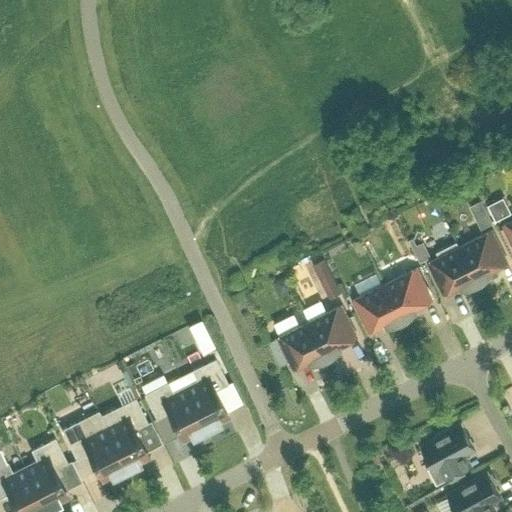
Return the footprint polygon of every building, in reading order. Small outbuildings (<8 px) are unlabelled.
[(489,203),(497,218),(504,214),(497,199),(489,203)] [(477,216),(482,226),(494,221),(489,210),(477,216)] [(477,278),(493,271),(492,269),(508,260),(492,228),(460,244),(477,278)] [(432,255),(425,240),(414,246),(421,260),(432,255)] [(460,244),(428,260),(445,292),(461,284),(462,286),(477,278),(460,244)] [(402,316),(418,308),(417,306),(433,298),(417,266),(385,282),(402,316)] [(333,272),(322,277),(331,295),(342,290),(333,272)] [(386,321),(387,323),(402,316),(385,282),(353,298),(369,330),(386,321)] [(327,353),(342,346),(341,344),(358,335),(342,303),(310,319),(327,353)] [(188,324),(202,352),(215,345),(201,317),(188,324)] [(310,319),(278,335),(280,338),(290,359),(294,367),(311,359),(312,361),(327,353),(310,319)] [(280,338),(271,342),(281,363),(290,359),(280,338)] [(206,426),(219,420),(218,419),(227,414),(214,387),(227,381),(215,356),(192,367),(198,378),(185,385),(206,426)] [(185,385),(173,391),(167,380),(145,391),(157,416),(170,409),(183,436),(192,432),(193,433),(206,426),(185,385)] [(126,466),(139,460),(138,458),(147,454),(134,427),(147,421),(135,396),(112,407),(118,418),(105,425),(126,466)] [(105,425),(92,431),(87,420),(64,431),(77,455),(89,449),(103,476),(112,472),(112,473),(126,466),(105,425)] [(464,451),(475,446),(462,423),(449,429),(448,427),(437,433),(439,435),(423,444),(435,465),(431,467),(438,480),(470,463),(464,451)] [(54,436),(32,447),(37,458),(25,465),(45,506),(59,499),(58,498),(67,494),(54,467),(67,460),(54,436)] [(12,471),(7,460),(0,463),(0,493),(9,489),(20,511),(30,511),(32,511),(31,511),(33,511),(45,506),(25,465),(12,471)] [(490,500),(501,494),(494,482),(497,481),(492,472),(489,473),(488,471),(449,492),(460,511),(494,511),(496,511),(490,500)]
